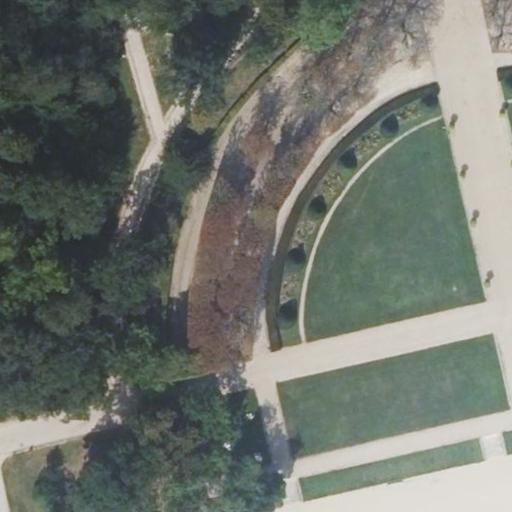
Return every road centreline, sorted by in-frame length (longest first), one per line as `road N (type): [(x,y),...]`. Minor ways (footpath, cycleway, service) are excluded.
road 1 (track): [(0,444),(260,368),(511,310)]
road 2 (track): [(122,408),(111,325),(130,213),(166,129),(269,0)]
road 3 (track): [(283,470),(511,418)]
road 4 (track): [(229,41),(131,22),(108,0)]
road 5 (track): [(390,511),(511,484)]
road 6 (track): [(131,22),(161,140)]
